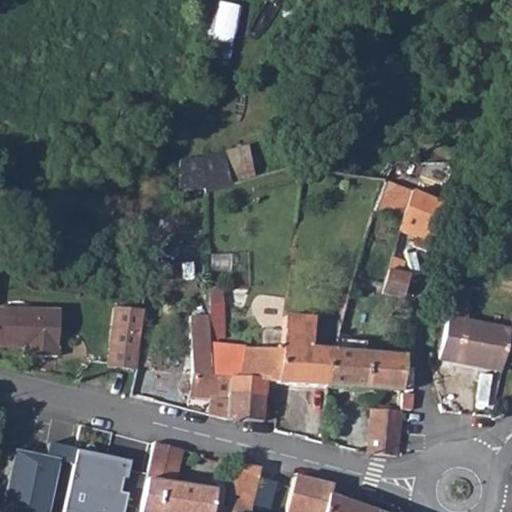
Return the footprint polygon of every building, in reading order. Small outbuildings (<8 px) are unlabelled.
[(213,0),(208,60),(231,62),(236,2),(213,0)] [(205,67),(192,64),(190,75),(202,78),(205,67)] [(247,147),(220,154),(228,188),(255,178),(247,147)] [(180,160),(177,193),(203,190),(204,195),(228,188),(220,154),(180,160)] [(392,169),(376,212),(387,216),(390,208),(403,213),(416,178),(392,169)] [(416,178),(403,213),(397,232),(416,238),(413,246),(427,253),(446,189),(416,178)] [(404,260),(391,257),(389,266),(402,269),(404,260)] [(388,270),(381,294),(403,299),(409,276),(388,270)] [(362,284),(353,282),(350,292),(359,295),(362,284)] [(452,286),(437,360),(499,372),(508,332),(462,323),(468,289),(452,286)] [(209,292),(212,340),(225,339),(222,291),(209,292)] [(112,309),(106,367),(136,371),(142,311),(112,309)] [(0,311),(0,347),(33,348),(33,357),(55,358),(56,313),(0,311)] [(227,397),(228,379),(210,378),(208,316),(189,317),(190,375),(188,397),(209,399),(207,416),(227,421),(261,423),(262,399),(227,397)] [(228,379),(227,397),(262,399),(262,383),(325,388),(326,352),(309,351),(313,320),(283,318),(280,344),(263,343),(262,351),(243,350),(238,379),(228,379)] [(326,352),(325,388),(400,392),(402,358),(326,352)] [(400,395),(399,411),(410,411),(411,396),(400,395)] [(369,435),(367,455),(395,457),(396,437),(369,435)] [(139,510),(138,511),(210,511),(214,492),(173,486),(179,451),(152,444),(146,475),(144,483),(139,510)] [(74,450),(47,445),(44,460),(12,453),(0,511),(46,511),(57,462),(71,465),(73,452),(74,450)] [(83,454),(73,452),(71,465),(61,511),(122,511),(123,506),(139,510),(144,483),(146,475),(123,470),(122,475),(109,472),(111,464),(83,458),(83,454)] [(235,464),(226,511),(248,511),(256,470),(235,464)] [(292,478),(284,511),(322,511),(327,498),(330,487),(292,478)] [(322,511),(367,511),(327,498),(322,511)]
